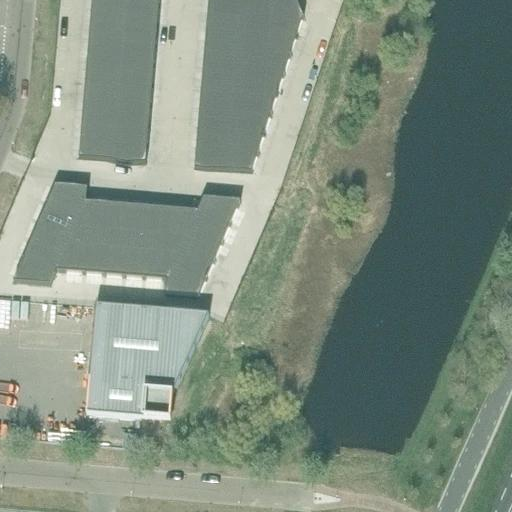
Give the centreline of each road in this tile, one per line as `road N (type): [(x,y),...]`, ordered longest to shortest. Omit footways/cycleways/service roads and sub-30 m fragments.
road 1 (unclassified): [(311,497),(0,469)]
road 2 (unclassified): [(449,511),(511,369)]
road 3 (unclassified): [(19,27),(12,117),(0,145)]
